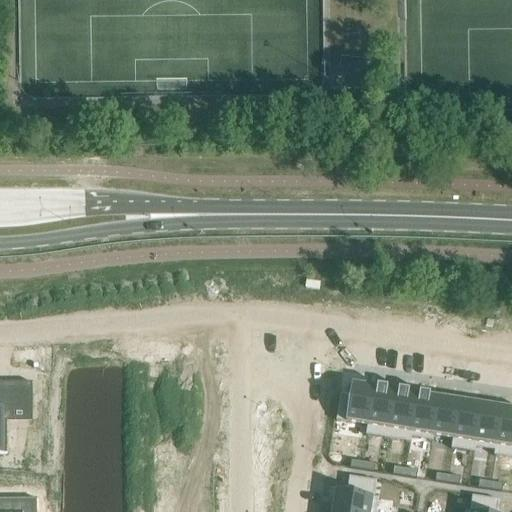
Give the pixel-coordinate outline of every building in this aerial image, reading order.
[(0,454),(6,454),(6,409),(33,409),(33,383),(0,383),(0,454)] [(341,394),(336,422),(368,426),(366,436),(367,436),(375,388),(352,384),(350,396),(341,394)] [(205,386),(160,386),(160,437),(189,437),(189,412),(205,412),(205,386)] [(375,388),(367,436),(388,439),(396,391),(375,388)] [(396,391),(388,439),(410,443),(417,394),(396,391)] [(417,394),(410,443),(411,443),(412,438),(432,441),(439,398),(417,394)] [(439,398),(432,441),(452,445),(451,449),(452,450),(460,401),(439,398)] [(460,401),(452,450),(474,453),(481,404),(460,401)] [(481,404),(474,453),(475,453),(476,443),(496,446),(494,456),(495,456),(503,408),(481,404)] [(511,409),(503,408),(495,456),(511,458),(511,409)] [(189,437),(160,437),(160,487),(205,487),(205,462),(189,462),(189,437)] [(351,461),(350,469),(362,471),(363,463),(351,461)] [(363,463),(362,471),(374,472),(375,464),(363,463)] [(394,468),(393,476),(405,477),(406,469),(394,468)] [(406,469),(405,477),(416,479),(418,471),(406,469)] [(436,474),(435,482),(447,484),(448,476),(436,474)] [(448,476),(447,484),(459,486),(460,478),(448,476)] [(335,492),(332,511),(376,511),(379,499),(374,498),(377,482),(350,477),(347,494),(335,492)] [(479,481),(478,489),(490,491),(491,483),(479,481)] [(491,483),(490,491),(502,492),(503,484),(491,483)] [(205,511),(205,487),(160,487),(160,511),(205,511)] [(497,511),(500,501),(472,497),(470,511),(497,511)] [(0,511),(36,511),(37,499),(0,499),(0,511)]
